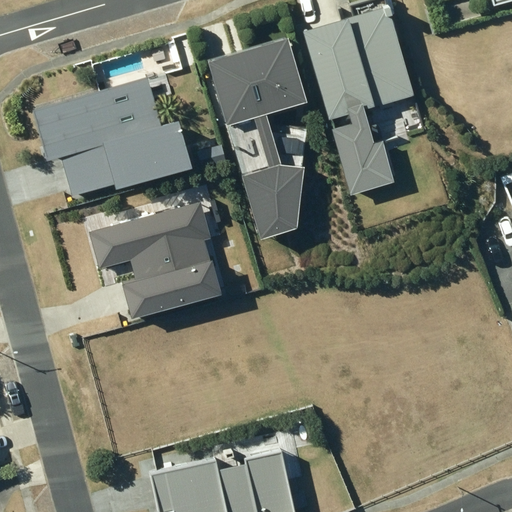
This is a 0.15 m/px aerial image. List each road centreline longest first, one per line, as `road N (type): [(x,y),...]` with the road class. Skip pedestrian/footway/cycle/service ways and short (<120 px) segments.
road 1 (residential): [(75,511),(0,225)]
road 2 (residential): [(122,0),(0,36)]
